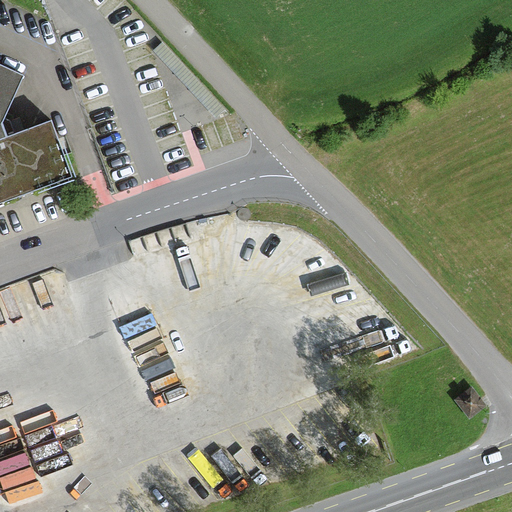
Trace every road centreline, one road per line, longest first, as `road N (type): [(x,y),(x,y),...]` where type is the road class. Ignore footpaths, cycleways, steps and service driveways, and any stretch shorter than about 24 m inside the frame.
road 1 (unclassified): [(511,400),(483,359),(147,0)]
road 2 (unknown): [(0,21),(56,30),(77,61),(118,221)]
road 3 (unknown): [(300,163),(262,183),(118,221)]
road 4 (primary): [(373,511),(511,463)]
road 5 (unknown): [(118,221),(0,262)]
